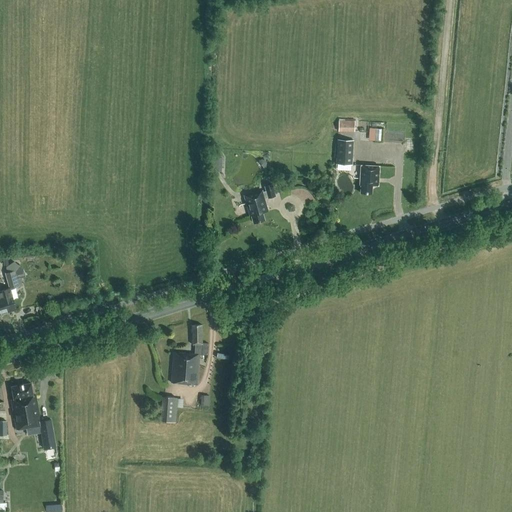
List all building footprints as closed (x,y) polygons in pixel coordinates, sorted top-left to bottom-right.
[(355,132),(355,121),(339,121),(339,132),(355,132)] [(337,140),(336,164),(352,165),(353,141),(337,140)] [(221,172),(221,158),(214,158),(213,172),(221,172)] [(379,186),(380,166),(361,165),(359,185),(360,185),(360,193),(372,194),(373,186),(379,186)] [(276,197),(272,184),(264,186),(266,191),(264,192),(263,190),(244,195),(250,217),(251,217),(253,224),(265,220),(263,213),(269,211),(265,199),(268,198),(268,199),(276,197)] [(10,288),(10,289),(19,286),(14,271),(19,266),(14,261),(6,267),(8,273),(5,273),(10,288)] [(0,314),(16,310),(10,289),(10,288),(0,290),(0,314)] [(207,355),(208,343),(202,343),(202,325),(192,325),(192,345),(195,345),(194,354),(173,352),(171,383),(197,385),(199,355),(207,355)] [(33,395),(31,383),(11,386),(14,399),(11,399),(16,430),(39,425),(44,448),(55,446),(51,423),(41,425),(36,395),(33,395)] [(209,405),(209,395),(201,395),(201,405),(209,405)] [(175,422),(177,398),(163,397),(161,421),(175,422)] [(48,503),(48,511),(63,511),(65,511),(64,503),(48,503)]
